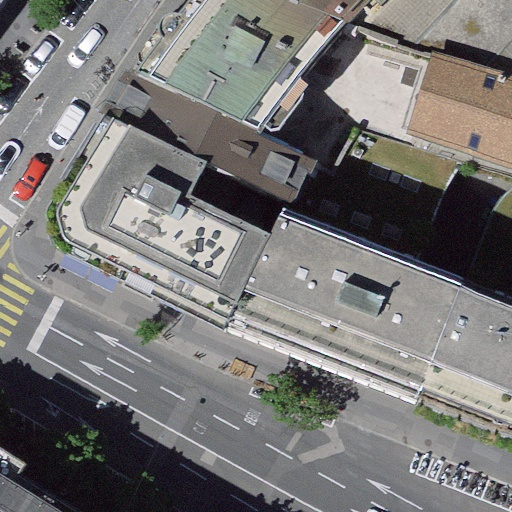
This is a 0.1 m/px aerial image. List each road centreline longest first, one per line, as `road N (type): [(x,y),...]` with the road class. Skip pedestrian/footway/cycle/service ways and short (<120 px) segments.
road 1 (secondary): [(0,336),(287,511)]
road 2 (residential): [(131,0),(0,169)]
